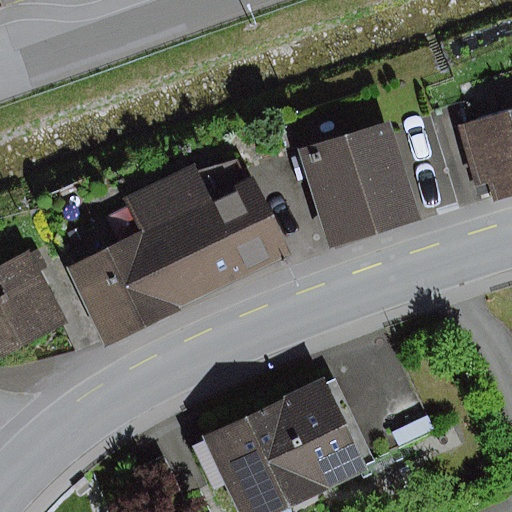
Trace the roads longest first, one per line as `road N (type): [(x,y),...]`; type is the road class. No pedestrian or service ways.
road 1 (secondary): [(15,484),(115,401),(178,365),(428,266),(511,242)]
road 2 (residential): [(0,71),(211,0)]
